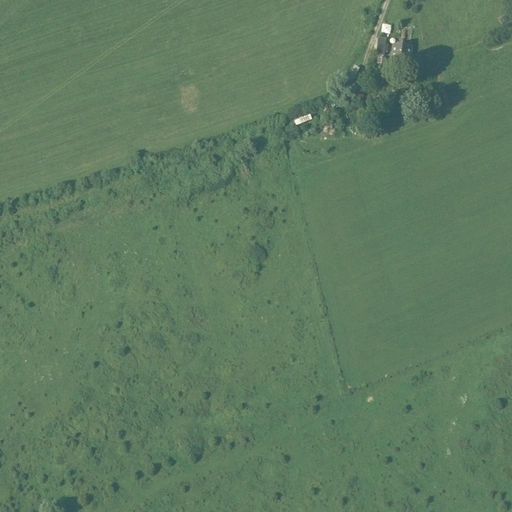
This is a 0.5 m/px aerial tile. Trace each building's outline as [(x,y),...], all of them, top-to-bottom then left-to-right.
[(498,18),(501,24),(509,20),(506,14),(498,18)] [(377,44),(375,56),(383,57),(385,45),(377,44)] [(411,62),(412,49),(393,47),(392,60),(411,62)] [(381,66),(385,67),(386,59),(378,58),(376,64),(381,65),(381,66)] [(409,74),(411,62),(392,60),(390,72),(409,74)] [(352,85),(360,70),(354,67),(346,82),(352,85)] [(311,118),(296,121),(297,127),(312,123),(311,118)]
